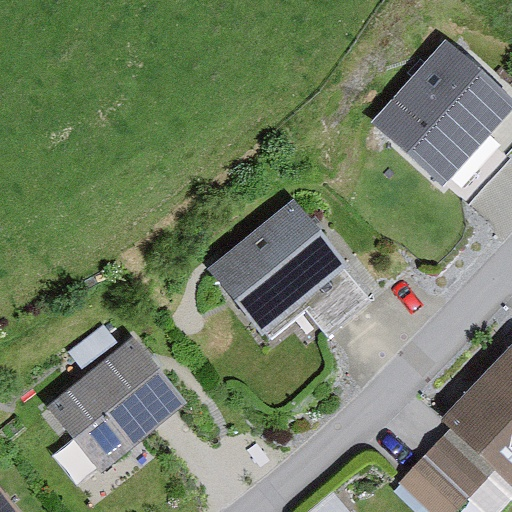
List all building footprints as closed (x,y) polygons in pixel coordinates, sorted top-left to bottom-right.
[(511,137),(511,82),(460,38),(381,129),(461,197),(511,137)] [(305,205),(222,274),(278,342),(312,314),(339,346),(388,305),(305,205)] [(145,341),(59,410),(114,478),(200,409),(145,341)] [(511,368),(408,487),(436,511),(474,511),(508,473),(511,476),(511,368)] [(31,511),(0,473),(0,511),(31,511)]
